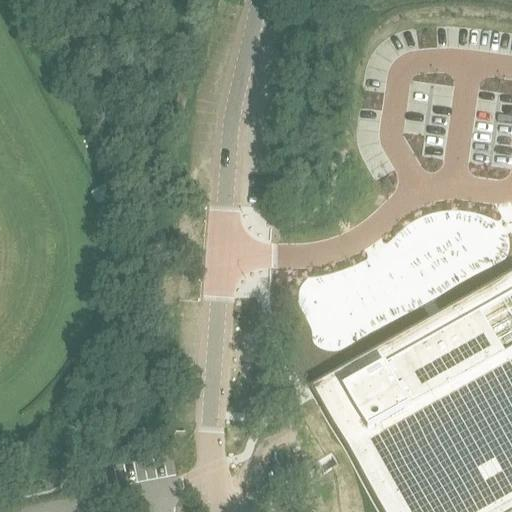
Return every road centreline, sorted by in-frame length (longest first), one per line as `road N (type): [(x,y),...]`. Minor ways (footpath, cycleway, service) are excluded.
road 1 (residential): [(226,511),(212,449),(225,178),(238,83),(261,0)]
road 2 (unknown): [(487,0),(362,13),(311,0)]
